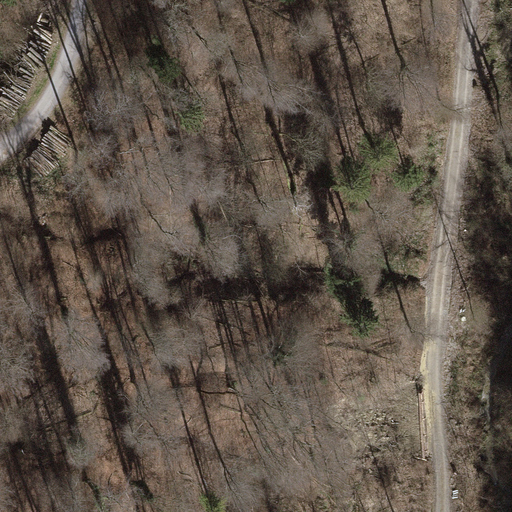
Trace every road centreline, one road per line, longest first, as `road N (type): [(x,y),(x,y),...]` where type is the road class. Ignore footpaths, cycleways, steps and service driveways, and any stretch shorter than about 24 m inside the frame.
road 1 (track): [(469,0),(434,374),(445,511)]
road 2 (track): [(0,146),(44,108),(65,69),(83,0)]
